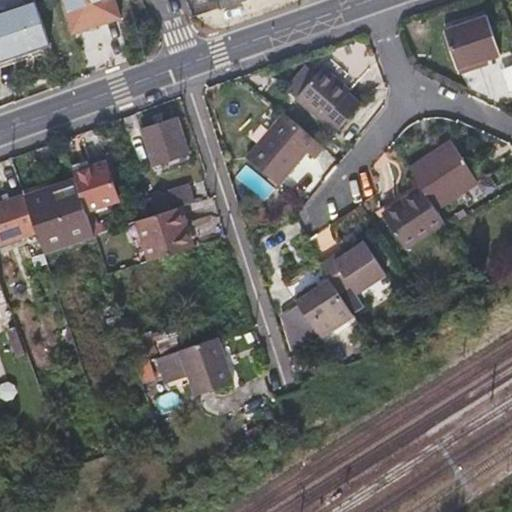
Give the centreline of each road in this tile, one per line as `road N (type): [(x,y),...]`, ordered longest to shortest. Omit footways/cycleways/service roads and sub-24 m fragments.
road 1 (residential): [(186,66),(287,383)]
road 2 (secondary): [(375,2),(186,66)]
road 3 (secondary): [(186,66),(0,134)]
road 4 (residential): [(329,205),(416,96)]
